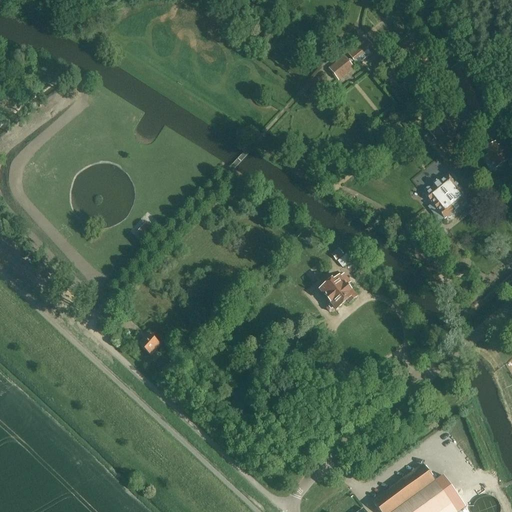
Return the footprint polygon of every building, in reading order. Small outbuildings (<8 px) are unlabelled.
[(396,49),(403,59),(418,48),(412,38),(396,49)] [(330,69),(339,81),(355,69),(346,57),(330,69)] [(450,69),(456,81),(464,77),(458,65),(450,69)] [(415,76),(422,87),(438,77),(431,66),(415,76)] [(477,121),(488,115),(475,88),(463,94),(473,115),(474,115),(477,121)] [(490,140),(489,141),(487,138),(482,141),(487,149),(485,150),(488,156),(486,157),(494,170),(507,162),(501,153),(504,151),(500,146),(498,147),(495,143),(493,145),(490,140)] [(395,153),(405,166),(413,160),(403,147),(395,153)] [(456,181),(456,178),(454,176),(452,175),(449,176),(449,175),(431,190),(430,189),(429,188),(427,188),(424,191),(424,192),(424,193),(425,194),(424,195),(444,220),(447,218),(448,219),(450,218),(453,216),(454,214),(453,213),(461,207),(462,207),(464,207),(467,205),(468,203),(467,201),(469,200),(455,183),(456,181)] [(144,214),(137,224),(143,229),(146,226),(150,229),(155,222),(144,214)] [(331,255),(336,261),(343,255),(338,249),(331,255)] [(337,262),(343,269),(352,261),(347,254),(337,262)] [(357,299),(346,286),(350,283),(343,275),(333,283),(331,281),(319,291),(330,304),(327,306),(327,310),(329,313),(333,313),(336,311),(336,312),(346,305),(347,307),(357,299)] [(153,339),(155,337),(152,334),(149,336),(148,335),(143,340),(145,342),(140,347),(149,356),(160,346),(153,339)] [(422,447),(429,456),(450,441),(442,431),(422,447)] [(423,466),(373,503),(379,511),(466,511),(464,508),(466,507),(443,476),(435,482),(423,466)] [(500,511),(500,509),(500,507),(499,505),(498,502),(496,501),(494,499),(492,498),(490,497),(487,497),(485,497),(483,497),(480,498),(478,499),(476,501),(475,502),(473,505),(473,507),(472,509),(472,511),(500,511)]
